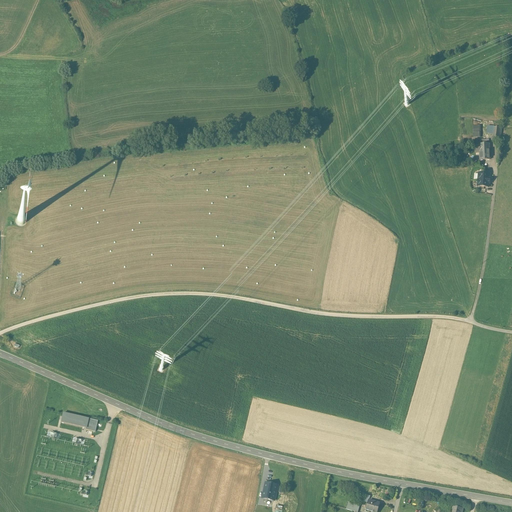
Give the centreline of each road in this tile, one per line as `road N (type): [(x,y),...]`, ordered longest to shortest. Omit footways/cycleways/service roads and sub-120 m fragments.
road 1 (track): [(0,334),(154,294),(466,319)]
road 2 (secondary): [(0,354),(192,434),(403,483)]
